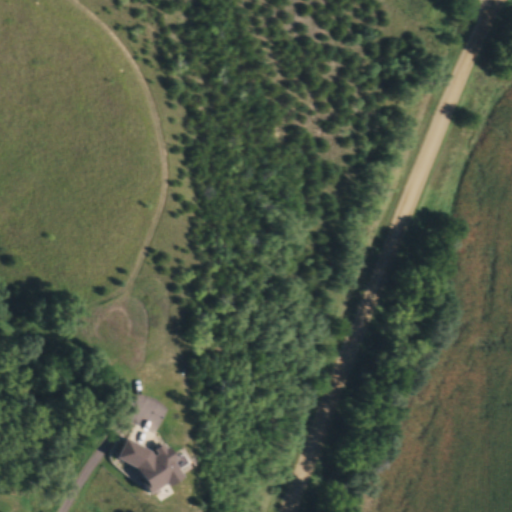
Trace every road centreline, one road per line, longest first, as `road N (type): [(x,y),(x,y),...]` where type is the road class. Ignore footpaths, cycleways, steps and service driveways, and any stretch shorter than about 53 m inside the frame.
road 1 (tertiary): [(292,511),(440,124),(498,0)]
road 2 (residential): [(368,315),(0,252)]
